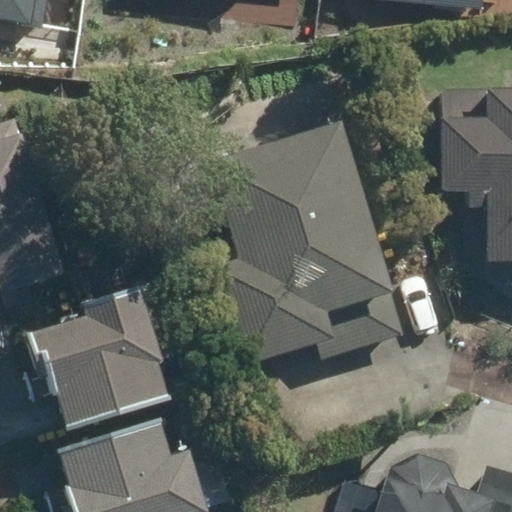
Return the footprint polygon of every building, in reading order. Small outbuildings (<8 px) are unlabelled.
[(461,191),(461,255),(511,255),(511,87),(438,87),(438,191),(461,191)] [(348,116),(227,151),(260,264),(226,274),(250,358),(342,332),(348,356),(412,337),(348,116)] [(39,147),(0,160),(0,276),(2,276),(7,288),(78,265),(39,147)] [(57,431),(180,395),(151,294),(28,330),(57,431)] [(80,511),(210,511),(215,511),(195,445),(173,452),(162,415),(61,445),(80,511)] [(337,461),(319,511),(511,511),(511,470),(490,463),(480,494),(454,485),(461,464),(400,444),(389,478),(337,461)]
